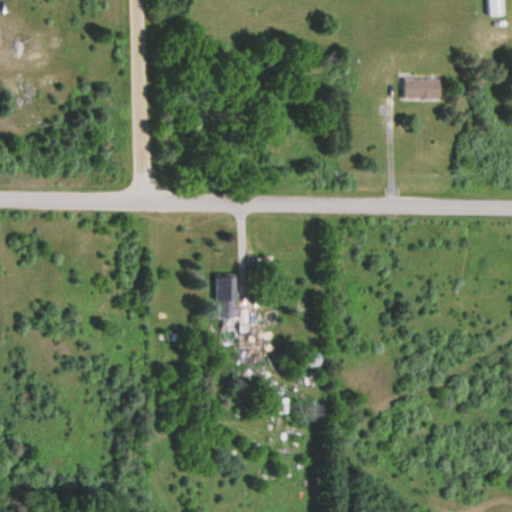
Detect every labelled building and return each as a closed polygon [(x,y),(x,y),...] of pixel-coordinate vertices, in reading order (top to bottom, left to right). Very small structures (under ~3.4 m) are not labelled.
[(484,0),(484,15),(501,15),(501,0),(484,0)] [(437,78),(400,78),(400,99),(437,99),(437,78)] [(216,297),(232,297),(232,277),(216,277),(216,297)] [(236,357),(246,357),(246,363),(257,363),(257,322),(236,322),(236,357)] [(316,364),(316,351),(297,351),(297,364),(316,364)]
